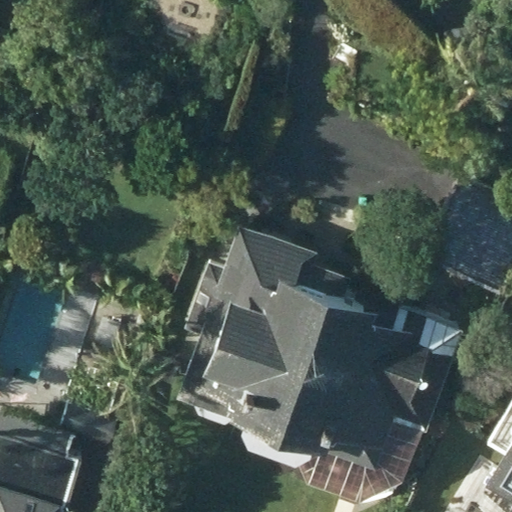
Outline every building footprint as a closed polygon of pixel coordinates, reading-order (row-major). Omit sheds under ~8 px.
[(511,186),(480,164),(421,249),(498,302),(511,282),(511,186)] [(307,239),(226,208),(205,261),(191,255),(170,305),(184,311),(162,368),(208,387),(216,402),(267,421),(276,427),(286,457),(349,479),(387,461),(439,340),(402,324),(404,315),(349,292),(352,282),(336,274),(341,262),(303,245),(307,239)] [(135,368),(113,361),(100,401),(122,408),(135,368)] [(511,374),(470,441),(507,460),(511,463),(511,374)] [(62,390),(54,417),(95,431),(104,406),(62,390)] [(0,511),(63,511),(82,451),(76,450),(83,429),(7,405),(1,427),(0,427),(0,511)] [(511,511),(511,463),(507,460),(472,511),(511,511)]
